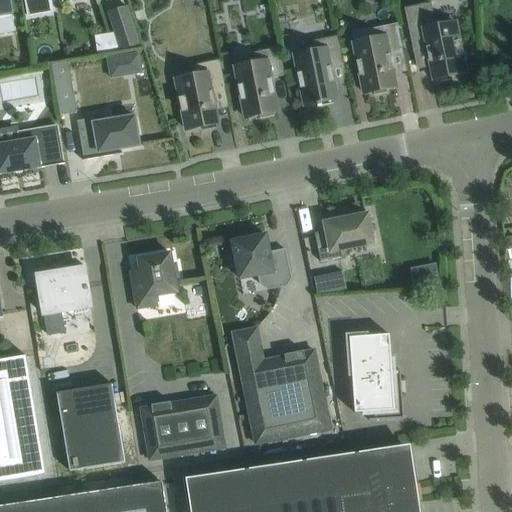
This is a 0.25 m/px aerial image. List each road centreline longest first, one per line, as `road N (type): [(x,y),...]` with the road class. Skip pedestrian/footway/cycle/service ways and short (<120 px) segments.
road 1 (residential): [(0,225),(468,138)]
road 2 (residential): [(494,511),(468,138)]
